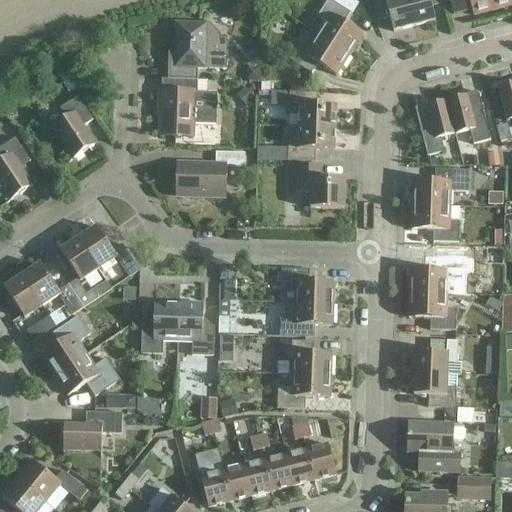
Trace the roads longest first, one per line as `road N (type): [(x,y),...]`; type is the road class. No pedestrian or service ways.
road 1 (residential): [(375,255),(390,80),(511,43)]
road 2 (residential): [(375,255),(177,246),(116,174)]
road 3 (residential): [(347,511),(363,500),(369,479),(375,255)]
road 4 (residential): [(0,253),(116,174)]
